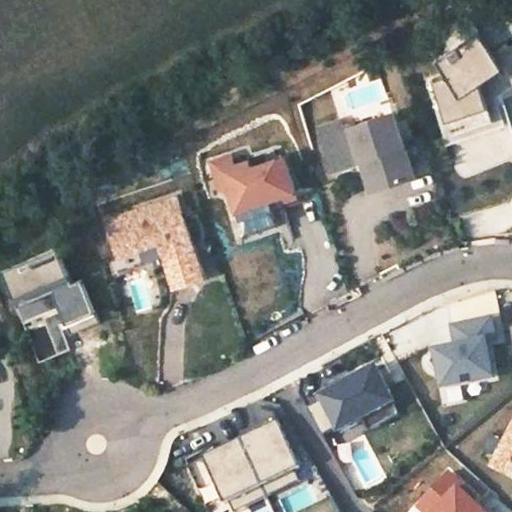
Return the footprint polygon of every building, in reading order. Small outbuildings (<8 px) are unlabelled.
[(445,140),(499,125),(487,80),(501,77),(493,47),(425,65),(445,140)] [(337,176),(365,166),(375,196),(425,179),(400,106),(322,133),(337,176)] [(222,195),(234,190),(244,217),(306,196),(291,152),(236,171),(230,153),(210,160),(222,195)] [(99,218),(113,267),(165,252),(167,260),(201,250),(184,193),(99,218)] [(36,362),(73,349),(66,329),(95,319),(70,249),(4,273),(36,362)] [(498,317),(452,326),(456,346),(438,349),(449,405),(469,401),(467,390),(509,382),(498,317)] [(388,366),(394,386),(405,383),(399,363),(388,366)] [(326,388),(338,430),(401,411),(389,370),(326,388)] [(325,403),(315,408),(330,437),(341,432),(325,403)] [(195,459),(216,511),(241,511),(313,482),(287,420),(195,459)] [(511,428),(506,441),(490,433),(475,463),(511,481),(511,428)] [(495,511),(452,474),(420,510),(421,511),(495,511)]
